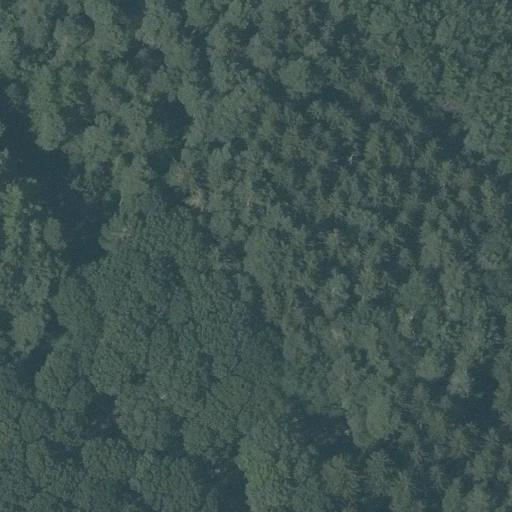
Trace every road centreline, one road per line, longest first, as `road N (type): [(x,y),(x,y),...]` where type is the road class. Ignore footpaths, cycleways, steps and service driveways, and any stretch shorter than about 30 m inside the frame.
road 1 (unknown): [(323,432),(183,399),(135,407),(0,494)]
road 2 (unknown): [(511,354),(454,396),(382,426),(323,432)]
road 3 (unknown): [(172,511),(207,474),(323,432)]
